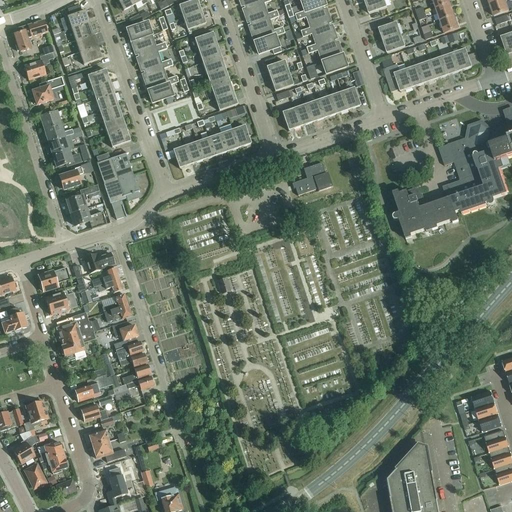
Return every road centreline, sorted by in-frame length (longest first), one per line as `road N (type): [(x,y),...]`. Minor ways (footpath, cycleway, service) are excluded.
road 1 (primary): [(279,511),(377,433),(511,281)]
road 2 (residential): [(182,446),(114,230)]
road 3 (residential): [(62,246),(0,48)]
road 4 (residential): [(165,194),(101,0)]
road 5 (residential): [(272,157),(219,0)]
road 6 (residential): [(64,511),(87,488),(56,384)]
road 7 (residential): [(383,118),(341,0)]
